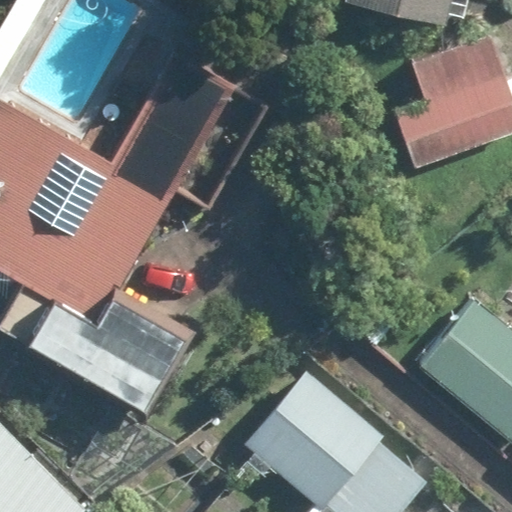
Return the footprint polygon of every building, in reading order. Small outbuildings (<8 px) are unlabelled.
[(0,75),(44,0),(8,0),(0,14),(0,75)] [(338,0),(337,5),(440,27),(446,0),(338,0)] [(511,131),(511,111),(484,34),(373,75),(408,170),(511,131)] [(106,302),(224,87),(166,55),(109,158),(0,97),(0,275),(42,299),(13,352),(130,416),(173,339),(106,302)] [(511,443),(511,333),(469,301),(411,377),(507,450),(511,443)] [(375,438),(298,373),(237,444),(314,509),(371,442),(375,438)] [(0,511),(76,511),(80,509),(0,432),(0,511)] [(396,511),(421,484),(371,442),(314,509),(311,511),(396,511)]
